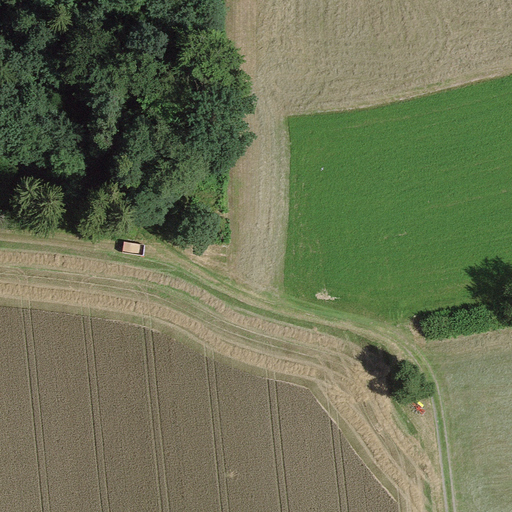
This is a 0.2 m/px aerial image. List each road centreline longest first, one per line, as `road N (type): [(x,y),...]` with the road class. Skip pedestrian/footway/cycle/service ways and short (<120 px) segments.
road 1 (track): [(105,185),(181,262),(391,333),(412,348),(432,380),(449,511)]
road 2 (track): [(66,0),(105,185)]
